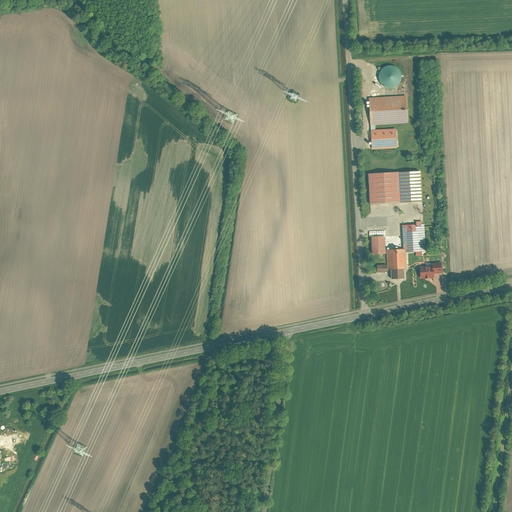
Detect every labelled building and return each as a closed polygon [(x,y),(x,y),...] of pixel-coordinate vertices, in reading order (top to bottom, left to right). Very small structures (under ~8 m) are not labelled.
[(396,87),(399,84),(401,81),(401,77),(400,73),(398,70),(394,68),(391,67),(387,67),(383,68),(381,71),(379,74),(378,78),(379,81),(380,85),(383,87),(386,89),(390,89),(393,89),(396,87)] [(406,96),(369,99),(370,126),(375,126),(408,124),(406,96)] [(396,129),(375,130),(375,126),(370,126),(372,150),(397,149),(396,129)] [(421,171),(368,174),(370,205),(423,202),(421,171)] [(425,225),(402,226),(403,250),(406,249),(407,254),(426,253),(425,225)] [(385,238),(371,238),(372,256),(386,255),(385,238)] [(403,250),(386,250),(387,271),(391,270),(392,281),(404,280),(404,271),(407,271),(407,254),(406,249),(403,250)] [(432,267),(420,268),(420,280),(434,279),(434,275),(442,274),(442,263),(432,264),(432,267)] [(0,467),(19,463),(17,455),(15,455),(9,428),(0,430),(0,451),(2,458),(0,458),(0,467)]
